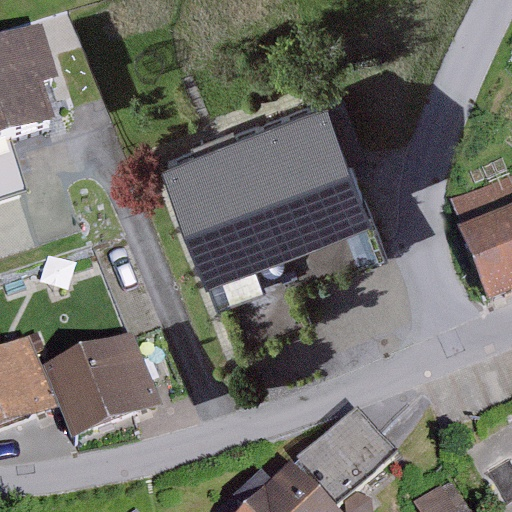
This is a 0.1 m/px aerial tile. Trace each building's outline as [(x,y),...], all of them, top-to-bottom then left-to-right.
[(38,36),(0,48),(0,155),(70,133),(38,36)] [(329,98),(163,165),(205,269),(371,202),(329,98)] [(511,178),(448,204),(493,314),(511,306),(511,178)] [(0,435),(57,412),(70,443),(155,407),(124,332),(37,368),(25,338),(0,347),(0,435)] [(361,405),(242,511),(347,511),(341,505),(402,450),(361,405)] [(436,511),(493,511),(459,459),(419,484),(436,511)] [(158,511),(151,497),(120,511),(158,511)]
